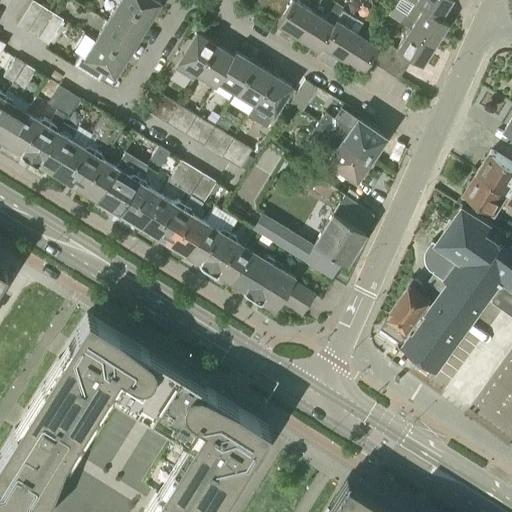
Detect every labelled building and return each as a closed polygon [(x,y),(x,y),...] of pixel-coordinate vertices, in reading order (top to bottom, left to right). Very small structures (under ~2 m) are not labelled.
[(28,30),(43,5),(34,0),(31,0),(17,24),(28,30)] [(119,0),(119,2),(148,20),(160,2),(157,0),(119,0)] [(257,0),(255,3),(279,18),(285,8),(272,0),(257,0)] [(295,0),(272,0),(285,8),(279,18),(276,23),(297,36),(313,11),(295,0)] [(416,0),(415,3),(423,8),(423,7),(439,18),(440,17),(450,0),(416,0)] [(107,20),(137,39),(148,20),(119,2),(107,20)] [(38,37),(53,12),(43,5),(28,30),(38,37)] [(409,28),(434,44),(448,22),(440,17),(439,18),(423,7),(423,8),(416,19),(406,13),(395,6),(389,15),(409,28)] [(313,11),(297,36),(318,49),(321,45),(340,13),(331,8),(325,18),(313,11)] [(321,45),(341,57),(356,33),(349,28),(356,17),(343,9),(340,13),(321,45)] [(53,12),(38,37),(48,43),(64,18),(53,12)] [(96,38),(126,57),(137,39),(107,20),(96,38)] [(421,64),(434,44),(409,28),(397,49),(391,45),(378,65),(388,72),(401,51),(411,58),(421,64)] [(196,73),(215,43),(196,31),(178,61),(196,73)] [(356,33),(341,57),(362,70),(368,60),(378,65),(391,45),(381,39),(377,45),(356,33)] [(114,76),(126,57),(96,38),(84,57),(80,54),(73,65),(98,80),(105,70),(114,76)] [(215,43),(196,73),(215,84),(218,81),(217,80),(233,54),(215,43)] [(235,50),(233,54),(217,80),(218,81),(235,91),(254,62),(235,50)] [(401,51),(388,72),(399,78),(411,58),(401,51)] [(25,63),(14,57),(3,75),(14,82),(25,63)] [(254,62),(235,91),(254,103),(272,73),(254,62)] [(14,82),(24,88),(35,69),(25,63),(14,82)] [(272,73),(254,103),(273,115),(291,85),(272,73)] [(318,87),(306,79),(300,88),(312,96),(318,87)] [(4,97),(0,104),(0,139),(7,144),(27,111),(32,102),(10,89),(4,97)] [(159,91),(156,97),(148,110),(166,121),(178,103),(159,91)] [(289,102),(318,121),(370,156),(376,147),(380,149),(386,140),(383,138),(384,135),(357,117),(349,129),(324,112),(326,110),(297,91),(289,102)] [(178,103),(166,121),(185,133),(196,114),(178,103)] [(53,118),(58,109),(50,104),(45,113),(53,118)] [(236,115),(225,108),(217,122),(227,129),(236,115)] [(61,121),(66,113),(58,109),(53,118),(56,121),(61,121)] [(41,120),(27,111),(7,144),(29,157),(51,121),(46,118),(41,120)] [(114,118),(104,111),(92,130),(97,134),(92,142),(98,145),(103,136),(114,118)] [(196,114),(185,133),(203,144),(215,125),(196,114)] [(113,143),(114,141),(125,124),(114,118),(103,136),(98,145),(113,143)] [(49,168),(51,169),(71,138),(76,129),(64,122),(59,131),(57,130),(56,124),(51,121),(29,157),(37,162),(38,161),(41,162),(41,165),(46,168),(49,168)] [(364,166),(370,156),(318,121),(310,133),(334,149),(328,158),(355,178),(357,175),(360,177),(367,168),(364,166)] [(215,125),(203,144),(222,155),(233,137),(215,125)] [(233,137),(222,155),(240,167),(252,148),(233,137)] [(71,138),(51,169),(55,171),(55,174),(60,177),(63,176),(74,183),(94,152),(71,138)] [(478,171),(511,191),(511,161),(492,149),(478,171)] [(119,211),(148,164),(125,151),(116,166),(97,197),(119,211)] [(116,166),(94,152),(74,183),(97,197),(116,166)] [(308,166),(321,175),(329,164),(316,156),(308,166)] [(203,172),(181,159),(168,180),(190,194),(203,172)] [(145,184),(154,168),(148,164),(119,211),(130,217),(131,220),(136,223),(138,222),(141,224),(160,193),(145,184)] [(511,206),(511,191),(478,171),(465,192),(495,211),(502,201),(511,206)] [(190,194),(203,202),(216,180),(203,172),(190,194)] [(337,187),(321,175),(313,187),(329,198),(337,187)] [(345,192),(313,242),(303,259),(329,275),(340,258),(345,261),(373,213),(345,192)] [(183,207),(160,193),(141,224),(144,226),(145,229),(150,232),(152,231),(164,238),(183,207)] [(494,224),(464,204),(437,241),(461,258),(459,260),(445,280),(450,283),(404,346),(438,370),(491,296),(511,311),(511,248),(488,231),(494,224)] [(215,205),(205,221),(187,252),(188,253),(189,256),(194,259),(197,258),(199,260),(199,261),(208,267),(228,234),(231,229),(237,219),(215,205)] [(205,221),(183,207),(164,238),(175,245),(175,247),(180,250),(183,250),(187,252),(205,221)] [(277,243),(287,226),(262,211),(252,227),(277,243)] [(230,280),(250,248),(236,240),(235,232),(231,229),(228,234),(208,267),(230,280)] [(410,285),(383,321),(383,323),(384,324),(385,325),(383,327),(392,334),(394,332),(397,333),(401,335),(400,337),(399,339),(399,341),(399,342),(400,344),(402,345),(404,345),(404,346),(450,283),(445,280),(459,260),(461,258),(437,241),(434,239),(429,246),(428,247),(427,249),(426,251),(426,253),(426,254),(426,256),(426,258),(427,261),(427,263),(428,264),(429,266),(431,268),(437,272),(430,281),(442,290),(434,301),(421,291),(426,285),(413,276),(408,283),(410,285)] [(272,262),(250,248),(230,280),(253,294),(272,262)] [(276,306),(280,299),(303,313),(315,293),(292,280),(295,275),(272,262),(253,294),(261,299),(262,297),(264,299),(265,302),(270,305),(272,305),(276,306)] [(15,428),(0,451),(0,500),(19,511),(23,511),(29,502),(32,504),(29,508),(32,509),(34,505),(43,511),(63,459),(62,459),(112,379),(117,382),(113,387),(134,400),(137,396),(170,417),(168,421),(189,434),(192,429),(197,432),(147,511),(145,511),(214,511),(240,470),(236,468),(247,451),(251,453),(260,439),(251,433),(259,419),(96,318),(88,331),(78,325),(69,340),(73,343),(62,360),(59,357),(25,411),(29,413),(19,430),(15,428)] [(440,370),(451,378),(469,352),(458,344),(440,370)] [(63,459),(43,511),(45,511),(145,511),(147,511),(197,432),(192,429),(189,434),(168,421),(170,417),(137,396),(134,400),(113,387),(117,382),(112,379),(62,459),(63,459)] [(397,511),(347,481),(327,511),(397,511)]
